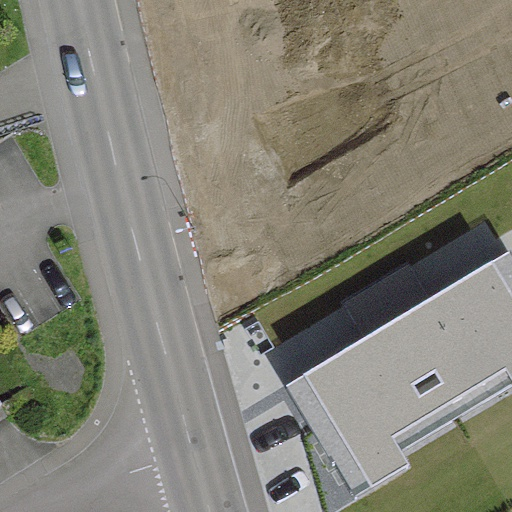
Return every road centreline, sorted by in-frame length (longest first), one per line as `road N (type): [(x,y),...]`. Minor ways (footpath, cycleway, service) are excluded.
road 1 (unclassified): [(76,0),(189,438)]
road 2 (residential): [(17,511),(62,485),(189,438)]
